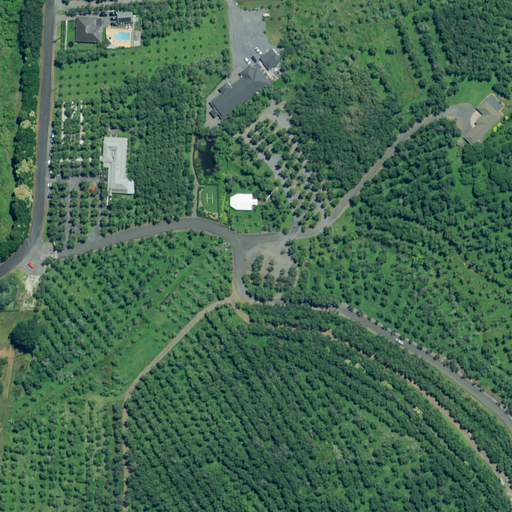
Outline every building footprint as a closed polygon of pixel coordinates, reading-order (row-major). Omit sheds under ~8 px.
[(117,13),(118,23),(132,22),(131,12),(117,13)] [(76,17),(74,42),(100,43),(101,19),(76,17)] [(113,41),(113,38),(107,38),(107,48),(118,49),(119,42),(113,41)] [(275,54),(262,63),(267,70),(280,60),(275,54)] [(221,92),(208,102),(213,108),(208,111),(213,118),(219,113),(223,118),(270,81),(257,64),(252,68),(249,64),(238,72),(241,77),(229,86),(226,82),(218,89),(221,92)] [(477,124),(463,138),(472,146),(501,115),(496,110),(500,106),(486,93),(472,108),(480,115),(474,122),(477,124)] [(109,168),(108,192),(137,194),(138,182),(126,182),(129,140),(105,138),(103,168),(109,168)] [(229,198),(228,206),(235,210),(251,210),(252,194),(236,194),(229,198)]
